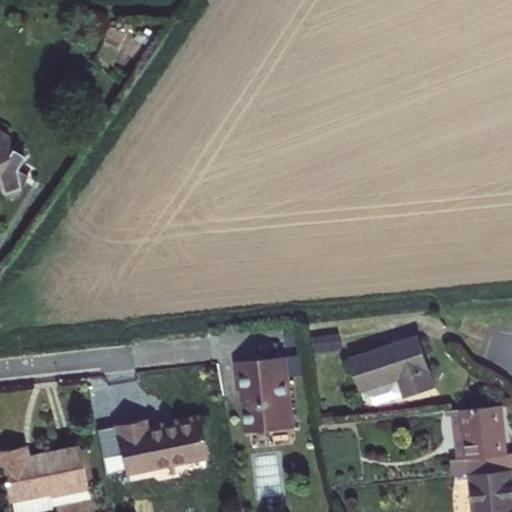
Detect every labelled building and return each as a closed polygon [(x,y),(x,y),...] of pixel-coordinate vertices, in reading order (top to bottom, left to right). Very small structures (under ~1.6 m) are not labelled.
[(407,346),(335,357),(342,402),(352,408),(414,399),(407,346)] [(288,442),(284,372),(233,375),(235,404),(241,403),(243,446),(288,442)] [(496,413),(454,419),(461,470),(451,471),(453,485),(472,483),(511,478),(511,464),(511,463),(503,464),(496,413)] [(147,432),(116,438),(116,439),(94,444),(103,488),(126,483),(126,485),(207,470),(199,433),(148,442),(147,432)] [(25,448),(0,452),(0,458),(8,502),(14,501),(15,511),(38,511),(48,510),(48,508),(45,494),(81,488),(75,449),(26,457),(25,448)] [(511,511),(511,478),(472,483),(477,511),(511,511)] [(45,494),(48,508),(84,501),(81,488),(45,494)]
